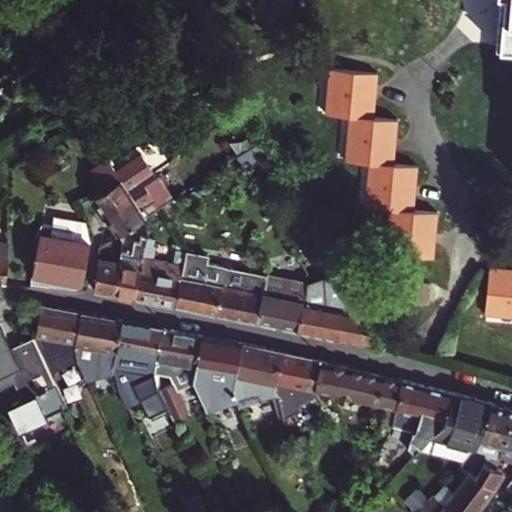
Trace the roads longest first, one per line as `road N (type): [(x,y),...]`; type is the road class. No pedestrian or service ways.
road 1 (residential): [(0,288),(213,325),(511,394)]
road 2 (residential): [(412,78),(466,232),(484,251),(511,255)]
